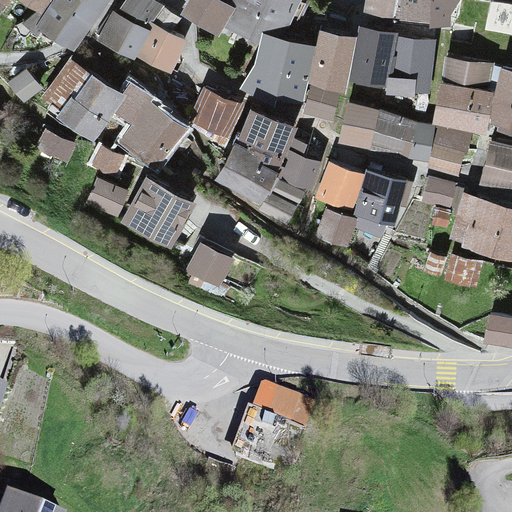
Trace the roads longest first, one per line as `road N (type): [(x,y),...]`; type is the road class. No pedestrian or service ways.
road 1 (tertiary): [(511,366),(441,373),(235,349)]
road 2 (tertiary): [(235,349),(94,282),(0,226)]
road 3 (residential): [(235,349),(197,376),(158,378),(91,339),(0,314)]
